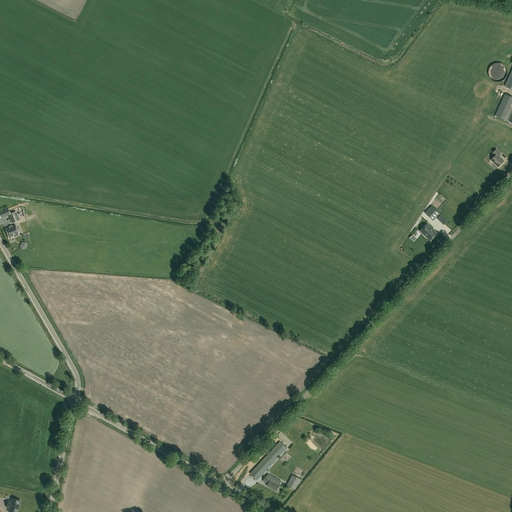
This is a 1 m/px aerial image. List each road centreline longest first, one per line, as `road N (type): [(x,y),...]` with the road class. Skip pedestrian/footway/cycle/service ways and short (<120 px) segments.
road 1 (unclassified): [(223,485),(511,173)]
road 2 (unclassified): [(76,400),(75,371),(0,241)]
road 3 (unclassified): [(223,485),(76,400)]
